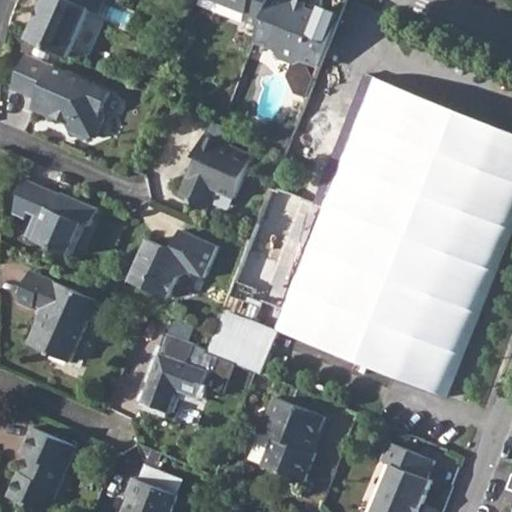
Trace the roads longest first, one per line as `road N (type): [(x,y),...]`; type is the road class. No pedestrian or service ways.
road 1 (residential): [(0,135),(133,194)]
road 2 (residential): [(465,511),(511,389)]
